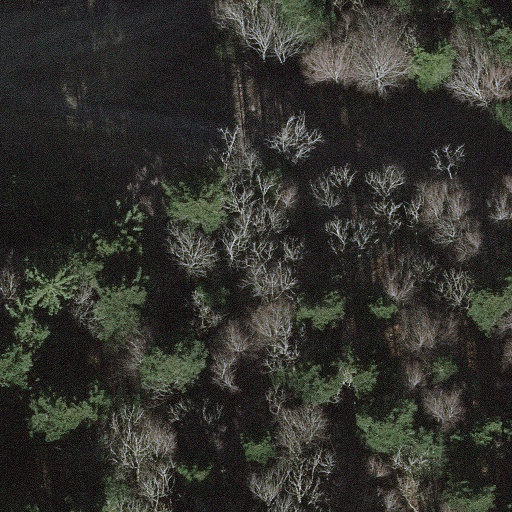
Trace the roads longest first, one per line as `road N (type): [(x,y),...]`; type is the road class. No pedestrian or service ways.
road 1 (track): [(511,180),(274,137),(23,71)]
road 2 (track): [(0,77),(101,54),(211,0)]
